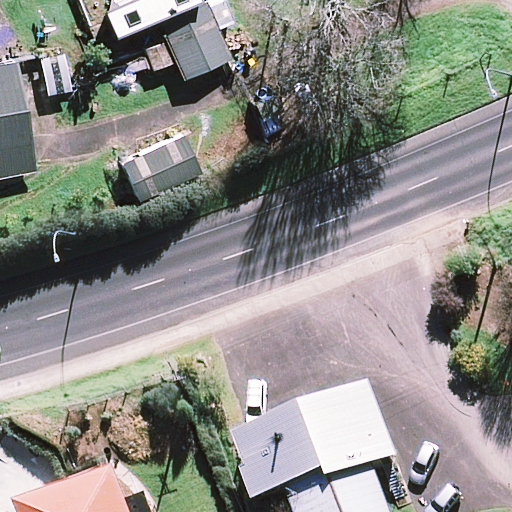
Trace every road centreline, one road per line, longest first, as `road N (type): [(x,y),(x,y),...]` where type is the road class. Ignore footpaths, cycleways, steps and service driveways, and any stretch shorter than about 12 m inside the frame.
road 1 (secondary): [(0,330),(246,256),(511,145)]
road 2 (track): [(511,411),(468,423),(422,186)]
